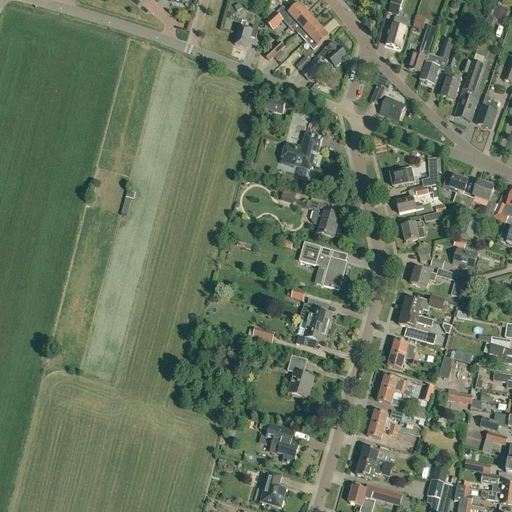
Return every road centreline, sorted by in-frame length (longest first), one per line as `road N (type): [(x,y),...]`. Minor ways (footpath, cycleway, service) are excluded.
road 1 (residential): [(317,511),(380,287),(353,142),(358,114)]
road 2 (residential): [(348,109),(168,42)]
road 3 (residential): [(475,161),(364,45)]
road 4 (residential): [(475,161),(358,114)]
